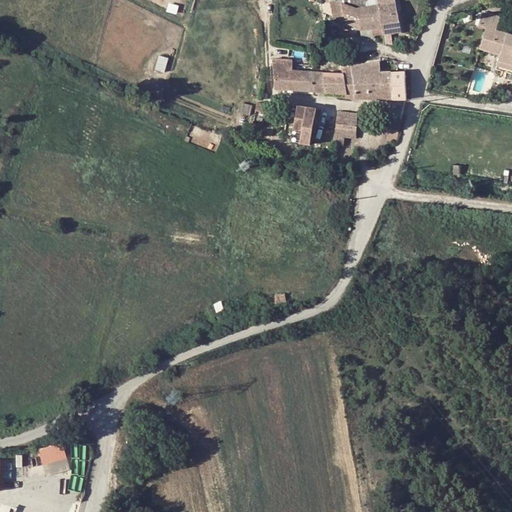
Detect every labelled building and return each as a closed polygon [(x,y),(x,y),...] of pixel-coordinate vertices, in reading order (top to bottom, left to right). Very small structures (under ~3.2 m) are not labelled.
[(361,35),(374,36),(383,35),(377,0),(330,0),(333,17),(344,17),(346,27),(360,30),(361,35)] [(401,34),(395,0),(377,0),(383,35),(385,43),(393,45),(391,35),(401,34)] [(501,19),(483,14),(479,27),(487,30),(481,51),(502,56),(500,62),(511,65),(511,37),(511,39),(508,38),(509,34),(498,31),(501,19)] [(315,91),(311,71),(293,70),(294,64),(281,63),(281,57),(274,57),(274,63),(273,63),(276,88),(294,89),(315,91)] [(381,72),(380,61),(351,65),(355,99),(407,99),(406,70),(381,72)] [(355,99),(351,65),(342,66),(343,72),(311,71),(315,91),(346,94),(346,98),(355,99)] [(260,103),(258,111),(270,115),(272,106),(260,103)] [(311,144),(317,109),(299,106),(293,141),(311,144)] [(356,138),(357,114),(339,112),(336,143),(343,144),(344,136),(356,138)] [(393,129),(392,134),(396,135),(403,121),(394,119),(390,127),(393,129)] [(59,441),(36,449),(42,465),(65,457),(59,441)]
